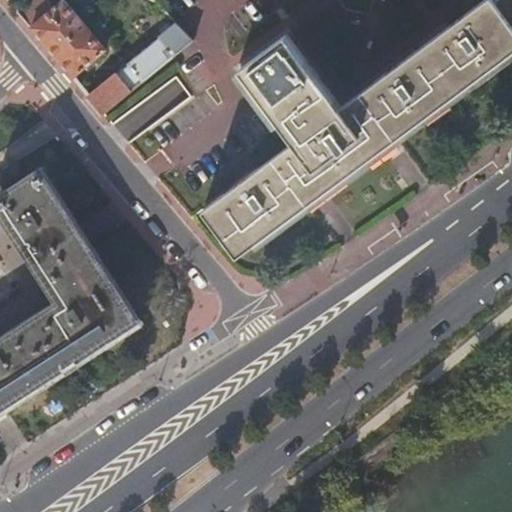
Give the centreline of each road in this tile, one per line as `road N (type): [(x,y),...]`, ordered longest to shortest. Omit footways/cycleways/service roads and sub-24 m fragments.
road 1 (residential): [(511,179),(19,511)]
road 2 (primary): [(511,200),(105,511)]
road 3 (residential): [(245,315),(32,60)]
road 4 (primary): [(294,437),(511,265)]
road 5 (primary): [(197,511),(294,437)]
